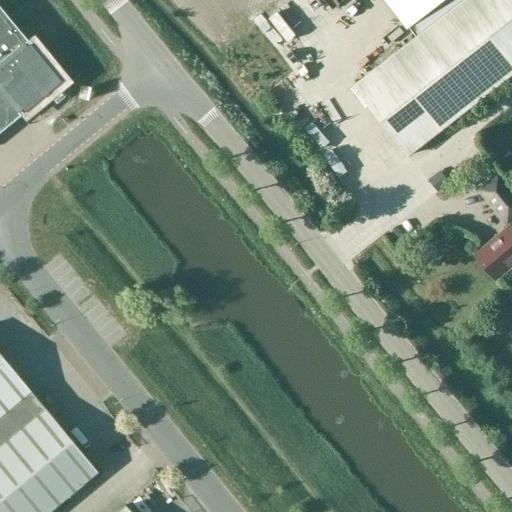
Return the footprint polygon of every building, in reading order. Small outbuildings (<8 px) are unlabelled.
[(511,0),(383,0),(406,29),(408,28),(416,38),(353,87),(407,157),(511,75),(511,0)] [(17,112),(54,81),(23,43),(26,41),(0,9),(0,131),(19,115),(17,112)] [(440,171),(431,178),(440,190),(449,183),(440,171)] [(511,192),(496,174),(478,189),(509,226),(474,255),(495,280),(511,265),(511,192)] [(0,416),(30,392),(28,389),(0,355),(0,416)] [(82,455),(44,408),(30,392),(0,416),(0,511),(44,511),(80,483),(82,486),(101,471),(86,452),(82,455)] [(130,511),(123,503),(112,511),(130,511)]
